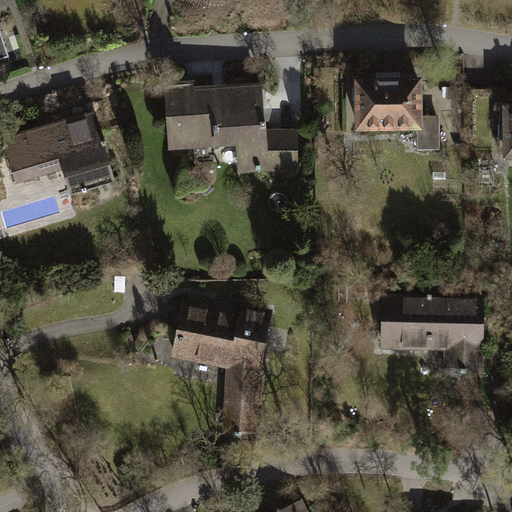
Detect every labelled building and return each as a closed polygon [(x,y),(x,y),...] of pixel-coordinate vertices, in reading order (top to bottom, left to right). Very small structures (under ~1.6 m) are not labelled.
[(0,62),(8,60),(0,36),(0,62)] [(376,82),(353,83),(354,135),(416,134),(416,154),(441,154),(440,121),(421,121),(421,82),(403,82),(402,78),(375,78),(376,82)] [(263,133),(262,90),(194,91),(194,86),(168,87),(169,151),(236,150),(237,177),(300,176),(299,132),(263,133)] [(93,112),(1,140),(15,187),(59,174),(65,193),(113,178),(93,112)] [(484,301),(382,299),(381,353),(445,354),(445,376),(483,377),(484,301)] [(171,360),(226,370),(223,440),(257,442),(260,376),(276,314),(241,306),(238,317),(184,304),(171,360)] [(306,511),(300,502),(280,511),(306,511)]
